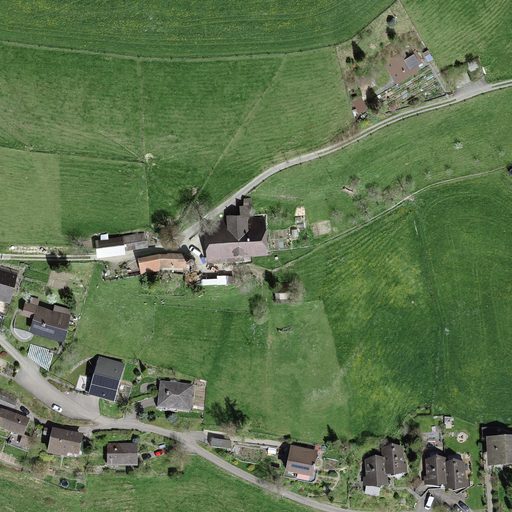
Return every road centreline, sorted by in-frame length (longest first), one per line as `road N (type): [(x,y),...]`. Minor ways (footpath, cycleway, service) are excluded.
road 1 (residential): [(0,258),(159,250),(282,166),(511,83)]
road 2 (residential): [(342,511),(261,484),(174,438),(89,417),(0,342)]
